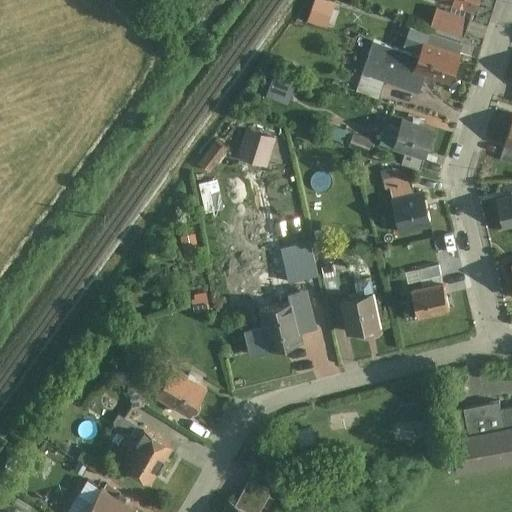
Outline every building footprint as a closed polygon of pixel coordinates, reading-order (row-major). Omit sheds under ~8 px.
[(334,27),(341,0),(318,0),(312,20),(334,27)] [(446,0),(472,9),(474,0),(446,0)] [(467,16),(435,5),(429,21),(461,32),(467,16)] [(449,82),(459,53),(420,39),(415,52),(371,37),(360,70),(418,91),(424,73),(449,82)] [(435,126),(400,114),(390,144),(404,148),(425,156),(435,126)] [(511,115),(503,143),(511,145),(511,115)] [(273,164),(283,133),(252,124),(243,154),(273,164)] [(511,145),(503,143),(499,156),(511,161),(511,145)] [(421,167),(425,156),(404,148),(400,161),(421,167)] [(399,232),(430,225),(421,189),(412,190),(408,172),(390,166),(392,175),(387,176),(399,232)] [(215,192),(224,191),(222,177),(204,180),(208,210),(217,208),(215,192)] [(511,191),(493,196),(501,226),(511,223),(511,191)] [(319,274),(311,239),(282,245),(290,280),(319,274)] [(440,263),(419,268),(422,278),(442,274),(440,263)] [(383,325),(372,275),(355,278),(359,292),(342,297),(349,332),(383,325)] [(408,318),(451,308),(444,280),(414,287),(416,296),(403,300),(408,318)] [(246,329),(251,353),(304,341),(302,329),(306,328),(304,319),(313,316),(308,295),(277,303),(273,286),(249,291),(253,311),(260,309),(263,324),(246,329)] [(208,385),(174,364),(156,393),(190,414),(192,410),(198,409),(201,404),(200,398),(208,385)] [(449,437),(456,471),(511,459),(511,404),(498,407),(497,400),(460,406),(466,433),(449,437)] [(175,445),(144,426),(122,463),(152,482),(160,469),(163,471),(170,460),(166,458),(175,445)] [(254,469),(233,504),(247,511),(258,511),(262,506),(267,509),(272,498),(264,494),(271,479),(254,469)] [(132,511),(136,507),(103,486),(86,511),(132,511)] [(247,511),(233,504),(225,500),(218,511),(247,511)]
